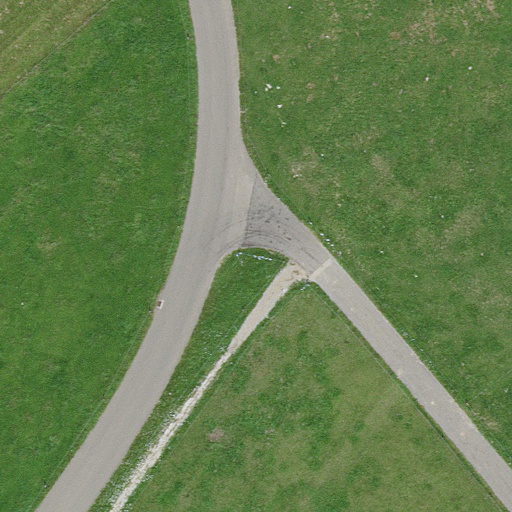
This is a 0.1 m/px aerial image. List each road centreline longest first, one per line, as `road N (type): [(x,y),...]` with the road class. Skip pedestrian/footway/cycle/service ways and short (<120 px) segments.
road 1 (residential): [(224,172),(319,261),(511,491)]
road 2 (unclassified): [(67,511),(165,363),(207,252),(224,172)]
road 3 (unclassified): [(224,172),(213,0)]
